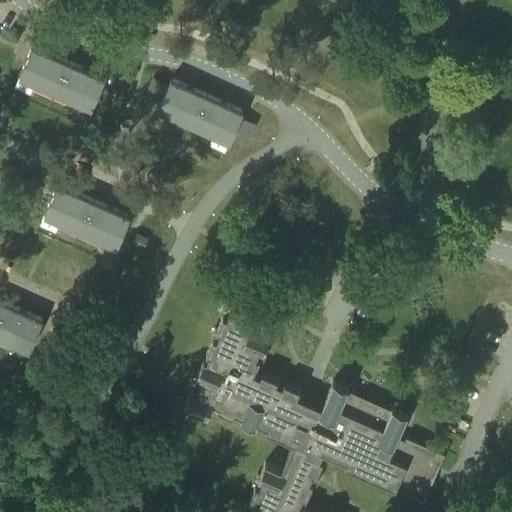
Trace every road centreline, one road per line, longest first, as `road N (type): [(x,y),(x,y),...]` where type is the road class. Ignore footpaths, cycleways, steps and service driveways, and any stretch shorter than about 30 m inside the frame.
road 1 (residential): [(17,0),(88,41),(223,75),(273,99),(310,130)]
road 2 (residential): [(410,219),(427,185),(433,52),(444,0)]
road 3 (residential): [(0,140),(192,227)]
road 4 (residential): [(76,511),(95,430),(133,344)]
road 5 (residential): [(192,227),(234,177),(310,130)]
road 6 (residential): [(133,344),(0,284)]
road 7 (residential): [(310,130),(410,219)]
road 8 (residential): [(133,344),(192,227)]
